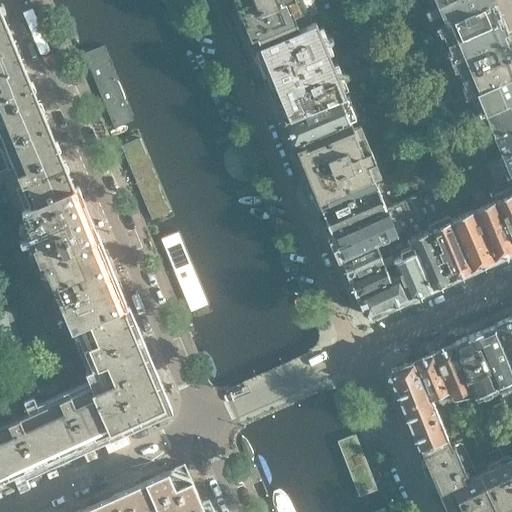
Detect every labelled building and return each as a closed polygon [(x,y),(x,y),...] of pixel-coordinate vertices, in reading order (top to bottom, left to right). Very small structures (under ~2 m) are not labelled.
[(234,0),(254,46),(298,27),(286,0),(234,0)] [(437,2),(441,0),(415,0),(416,1),(394,10),(389,0),(377,0),(365,6),(376,33),(425,11),(438,6),(438,5),(437,2)] [(445,20),(491,0),(441,0),(437,2),(438,5),(438,6),(425,11),(428,19),(441,13),(445,20)] [(452,38),(501,17),(493,0),(491,0),(445,20),(434,26),(438,34),(449,30),(452,38)] [(0,217),(21,209),(21,211),(75,189),(2,12),(0,8),(0,217)] [(449,60),(508,35),(501,17),(452,38),(455,45),(444,50),(449,60)] [(316,19),(298,27),(254,46),(284,120),(338,96),(346,93),(316,19)] [(467,73),(511,53),(511,43),(508,35),(449,60),(452,68),(463,63),(467,73)] [(82,54),(116,131),(136,122),(102,45),(82,54)] [(463,96),(468,94),(511,74),(511,53),(467,73),(470,80),(459,85),(463,96)] [(484,111),(511,99),(511,74),(468,94),(476,115),(484,111)] [(348,119),(338,96),(284,120),(294,142),(348,119)] [(493,132),(511,123),(511,99),(484,111),(493,132)] [(375,184),(367,162),(374,159),(369,148),(362,151),(349,119),(348,119),(294,142),(321,207),(375,184)] [(511,149),(511,123),(493,132),(502,154),(511,149)] [(142,136),(121,144),(152,224),(174,216),(142,136)] [(511,174),(511,149),(502,154),(497,156),(503,169),(508,166),(511,175),(511,174)] [(440,184),(431,162),(410,171),(420,193),(440,184)] [(385,208),(375,184),(321,207),(330,231),(385,208)] [(511,193),(510,188),(492,196),(511,241),(511,193)] [(95,238),(75,189),(21,211),(35,244),(32,245),(39,262),(42,261),(95,238)] [(405,229),(403,224),(448,203),(445,195),(419,206),(414,195),(385,208),(330,231),(341,257),(375,243),(405,229)] [(511,249),(511,241),(492,196),(472,205),(494,258),(511,249)] [(494,258),(472,205),(450,215),(472,268),(494,258)] [(472,268),(450,215),(428,225),(451,277),(472,268)] [(451,277),(428,225),(407,234),(412,247),(430,287),(451,277)] [(177,227),(158,235),(191,311),(211,302),(177,227)] [(123,306),(95,238),(42,261),(70,328),(79,325),(123,306)] [(382,260),(375,243),(341,257),(349,275),(382,260)] [(430,287),(412,247),(391,256),(399,275),(408,296),(430,287)] [(390,279),(382,260),(349,275),(356,294),(390,279)] [(408,296),(399,275),(390,279),(356,294),(363,310),(371,313),(408,296)] [(148,367),(136,338),(123,306),(79,325),(104,385),(148,367)] [(511,314),(495,322),(511,362),(511,314)] [(511,377),(511,362),(495,322),(473,332),(496,384),(511,377)] [(496,384),(473,332),(453,341),(476,393),(486,418),(507,409),(502,397),(496,384)] [(476,393),(453,341),(431,351),(447,388),(464,427),(471,425),(460,400),(476,393)] [(447,388),(431,351),(411,360),(425,392),(427,397),(429,396),(447,388)] [(425,392),(411,360),(394,368),(390,376),(401,402),(425,392)] [(164,406),(148,367),(104,385),(96,388),(113,429),(164,406)] [(113,429),(96,388),(92,390),(90,384),(41,406),(60,453),(76,446),(73,442),(92,433),(94,438),(113,429)] [(436,413),(429,396),(427,397),(425,392),(401,402),(411,425),(436,413)] [(511,406),(511,392),(502,397),(507,409),(511,406)] [(60,453),(41,406),(0,424),(0,461),(7,477),(25,469),(23,465),(41,456),(43,461),(60,453)] [(446,436),(436,413),(411,425),(420,447),(446,436)] [(477,443),(500,432),(495,422),(472,432),(477,443)] [(498,511),(480,473),(479,473),(463,437),(449,442),(446,436),(420,447),(446,511),(498,511)] [(511,511),(511,458),(506,461),(499,447),(489,451),(496,466),(480,473),(498,511),(511,511)] [(201,511),(205,510),(184,463),(126,489),(135,511),(201,511)] [(370,470),(357,475),(371,509),(384,504),(370,470)] [(135,511),(126,489),(74,511),(135,511)] [(273,507),(275,511),(297,511),(292,500),(281,489),(272,492),(273,507)]
